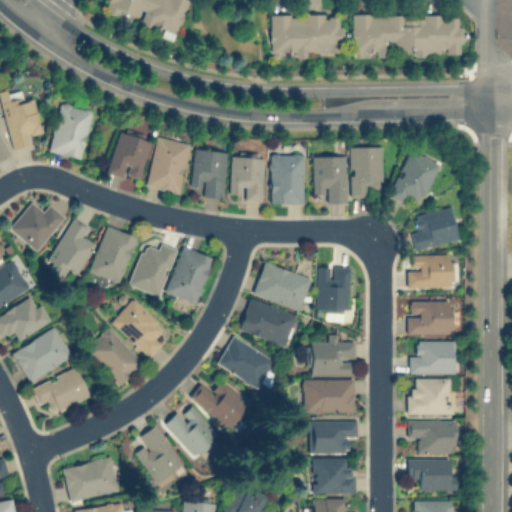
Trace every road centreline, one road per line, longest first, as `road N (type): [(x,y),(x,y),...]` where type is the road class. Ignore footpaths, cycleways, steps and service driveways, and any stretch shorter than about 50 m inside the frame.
road 1 (tertiary): [(0,1),(101,70),(203,105),(313,114),(487,111)]
road 2 (tertiary): [(487,87),(225,88),(143,67),(27,0)]
road 3 (residential): [(0,187),(45,176),(189,221),(379,229)]
road 4 (residential): [(28,454),(118,414),(173,371),(223,293),(241,229)]
road 5 (residential): [(379,229),(379,511)]
road 6 (tertiary): [(487,511),(488,266)]
road 7 (tertiary): [(488,266),(487,111)]
road 8 (residential): [(0,394),(28,454),(41,511)]
